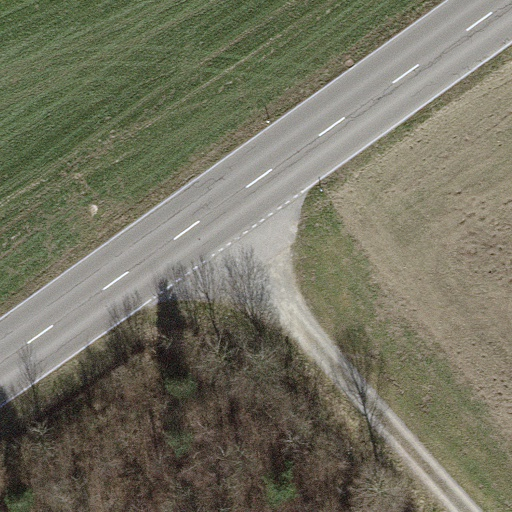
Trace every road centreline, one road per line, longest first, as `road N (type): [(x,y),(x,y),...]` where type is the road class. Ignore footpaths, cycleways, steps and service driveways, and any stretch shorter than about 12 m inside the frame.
road 1 (secondary): [(511,0),(0,364)]
road 2 (track): [(203,219),(467,511)]
